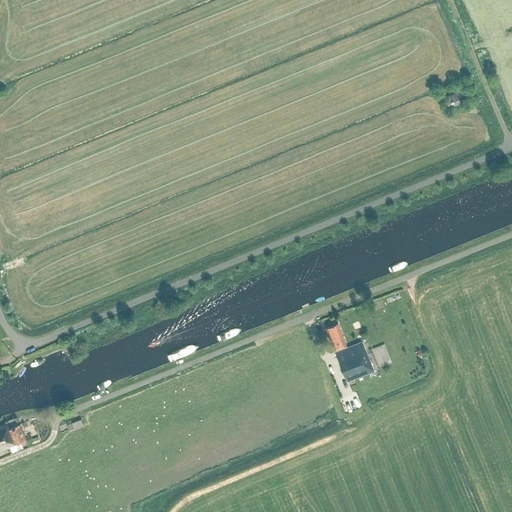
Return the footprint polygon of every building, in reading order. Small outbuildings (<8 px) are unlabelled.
[(444,96),(448,108),(461,102),(456,91),(444,96)] [(387,300),(381,304),(385,310),(391,306),(387,300)] [(338,322),(326,327),(335,349),(346,345),(338,322)] [(374,370),(362,341),(336,352),(347,380),(374,370)] [(81,417),(66,423),(69,428),(83,423),(81,417)] [(6,423),(0,425),(0,448),(26,438),(19,423),(9,428),(6,423)]
